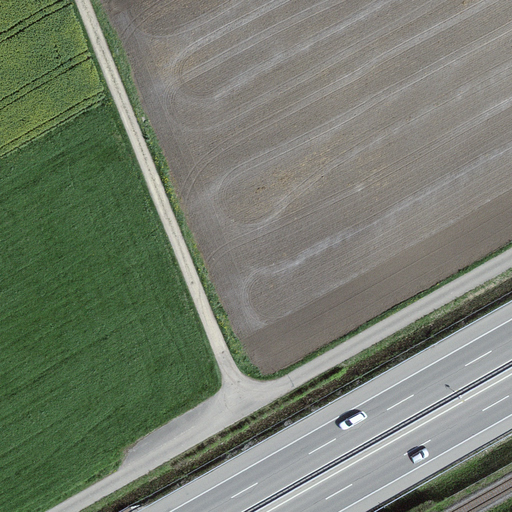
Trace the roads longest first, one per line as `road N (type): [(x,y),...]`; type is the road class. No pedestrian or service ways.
road 1 (unclassified): [(61,511),(511,256)]
road 2 (track): [(84,0),(244,407)]
road 3 (motorway): [(511,338),(205,511)]
road 4 (motorway): [(302,511),(511,393)]
